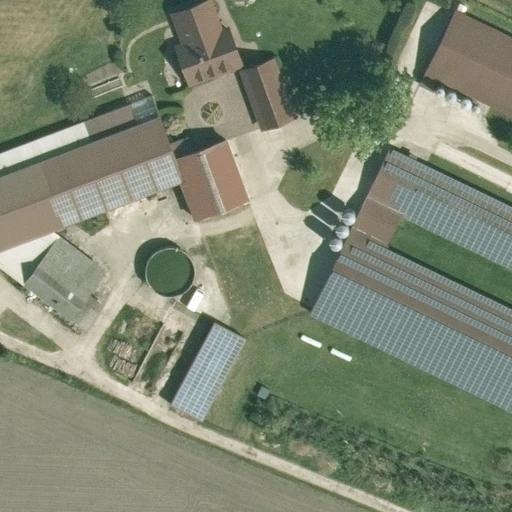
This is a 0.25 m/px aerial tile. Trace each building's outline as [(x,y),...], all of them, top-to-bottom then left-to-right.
[(511,23),(464,0),(459,0),(432,56),(511,95),(511,23)] [(177,46),(189,82),(242,65),(231,29),(218,33),(206,1),(172,11),(185,43),(177,46)] [(268,48),(243,57),(264,117),(289,108),(268,48)] [(155,83),(0,139),(0,236),(55,216),(181,170),(186,168),(177,144),(155,83)] [(203,135),(177,144),(186,168),(181,170),(194,205),(225,194),(203,135)] [(511,193),(395,137),(371,186),(402,202),(416,209),(511,255),(511,193)] [(402,202),(371,186),(356,215),(388,230),(402,202)] [(55,216),(0,236),(0,249),(74,306),(111,258),(55,216)] [(193,245),(186,239),(178,236),(168,236),(159,240),(153,247),(150,257),(150,265),(155,275),(161,280),(169,283),(179,283),(188,279),(194,272),(198,263),(197,254),(193,245)] [(244,325),(216,311),(174,392),(207,410),(249,328),(244,325)]
